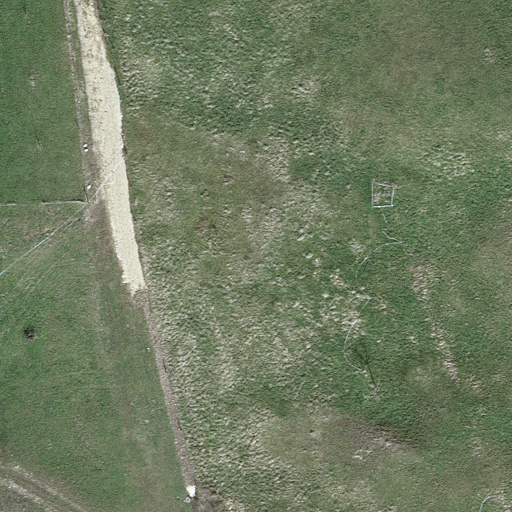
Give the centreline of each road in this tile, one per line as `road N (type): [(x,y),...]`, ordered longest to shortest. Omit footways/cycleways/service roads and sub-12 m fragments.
road 1 (track): [(150,511),(101,179),(99,95)]
road 2 (track): [(80,0),(101,179)]
